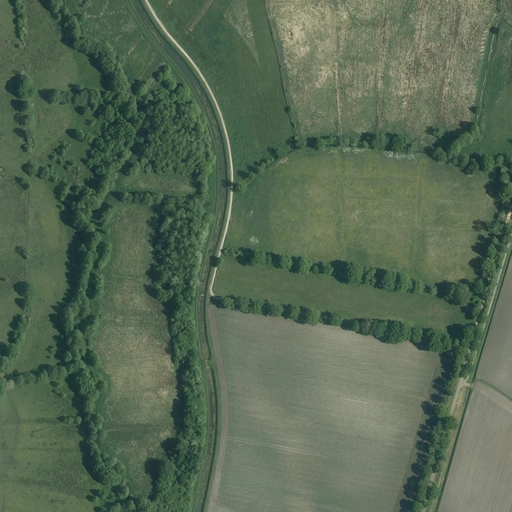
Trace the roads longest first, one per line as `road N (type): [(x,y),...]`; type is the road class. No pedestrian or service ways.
road 1 (track): [(191,511),(207,418),(201,367),(214,357),(212,294)]
road 2 (track): [(470,344),(511,203)]
road 3 (unclassified): [(422,511),(460,383)]
